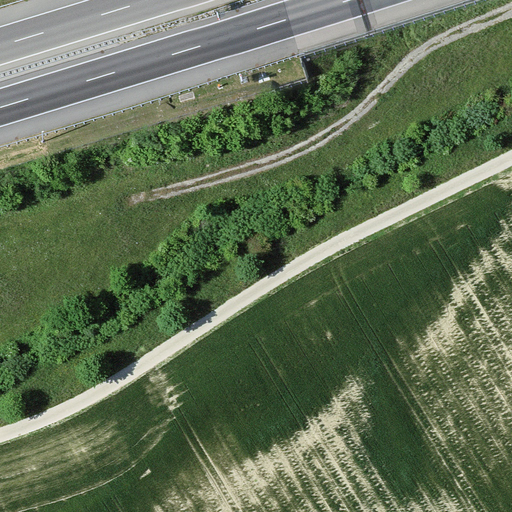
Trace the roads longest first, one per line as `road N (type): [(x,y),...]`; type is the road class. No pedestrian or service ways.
road 1 (track): [(511,157),(296,266),(89,397),(0,435)]
road 2 (track): [(133,199),(300,150),(354,114),(422,51),(511,10)]
road 3 (motorway): [(0,107),(349,0)]
road 4 (motorway): [(149,0),(0,45)]
